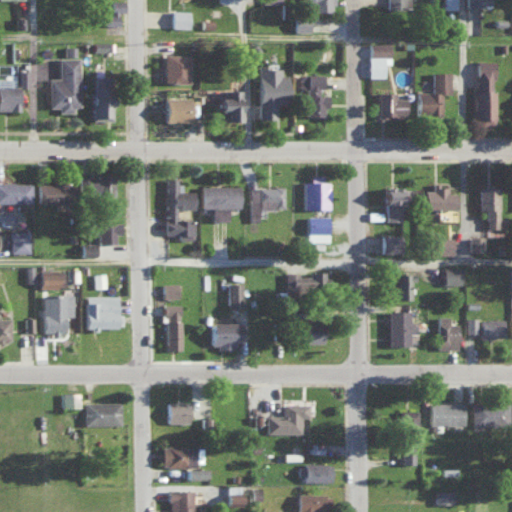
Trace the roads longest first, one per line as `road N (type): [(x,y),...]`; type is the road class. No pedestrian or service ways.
road 1 (residential): [(150,511),(134,0)]
road 2 (residential): [(358,511),(351,0)]
road 3 (residential): [(511,152),(0,149)]
road 4 (residential): [(511,373),(0,374)]
